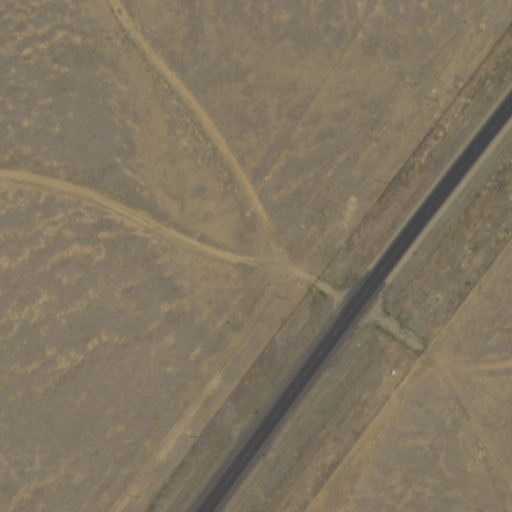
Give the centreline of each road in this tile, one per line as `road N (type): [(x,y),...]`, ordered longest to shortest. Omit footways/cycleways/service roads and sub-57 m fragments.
road 1 (primary): [(511,103),(202,511)]
road 2 (residential): [(351,310),(156,203),(124,80),(79,0)]
road 3 (residential): [(356,304),(443,364),(511,361)]
